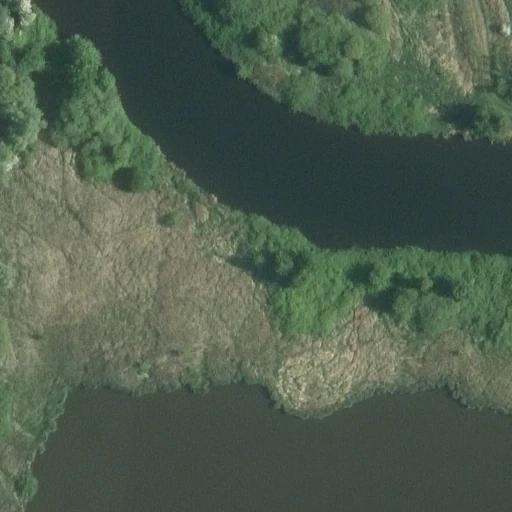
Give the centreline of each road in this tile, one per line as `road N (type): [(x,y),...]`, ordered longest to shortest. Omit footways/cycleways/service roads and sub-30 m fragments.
road 1 (track): [(493,121),(303,63)]
road 2 (track): [(469,0),(493,121),(511,121)]
